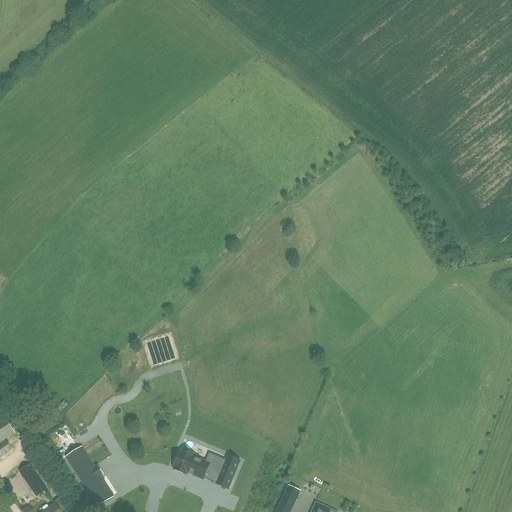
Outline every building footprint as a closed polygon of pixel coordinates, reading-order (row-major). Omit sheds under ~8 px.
[(5,391),(1,396),(11,406),(15,401),(5,391)] [(3,417),(0,413),(0,456),(11,449),(5,439),(14,433),(3,417)] [(114,497),(82,446),(65,457),(98,508),(114,497)] [(232,478),(239,462),(228,457),(226,461),(209,454),(206,462),(192,457),(193,455),(182,450),(181,452),(180,452),(174,467),(175,467),(174,469),(185,473),(186,472),(202,478),(203,478),(209,480),(213,471),(220,475),(217,484),(228,488),(232,478)] [(24,478),(33,490),(42,483),(34,471),(29,464),(19,471),(24,478)] [(135,490),(142,506),(162,497),(156,481),(135,490)] [(290,511),(300,491),(288,485),(275,511),(290,511)] [(186,509),(200,503),(196,492),(182,498),(186,509)] [(66,511),(69,511),(59,498),(53,502),(55,505),(44,511),(66,511)] [(316,503),(311,511),(335,511),(324,506),(316,503)]
